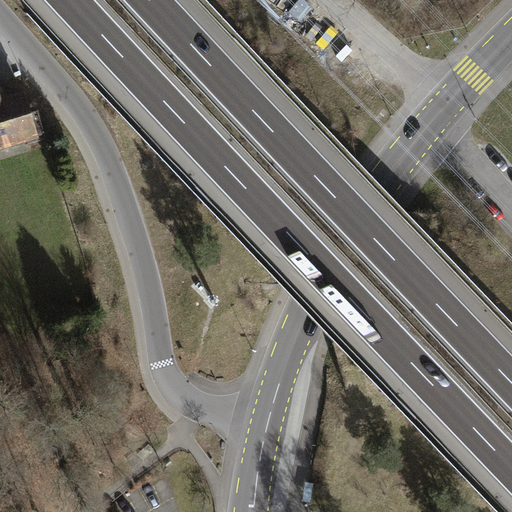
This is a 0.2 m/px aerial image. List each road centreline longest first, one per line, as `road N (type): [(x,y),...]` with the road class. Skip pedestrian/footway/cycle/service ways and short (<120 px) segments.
road 1 (motorway): [(69,0),(511,468)]
road 2 (motorway): [(511,381),(151,0)]
road 3 (unclassified): [(268,424),(201,409),(170,386),(143,264),(107,156),(68,90),(0,15)]
road 4 (secondary): [(268,424),(308,304),(356,224),(437,118)]
road 5 (unclassified): [(315,0),(437,118)]
